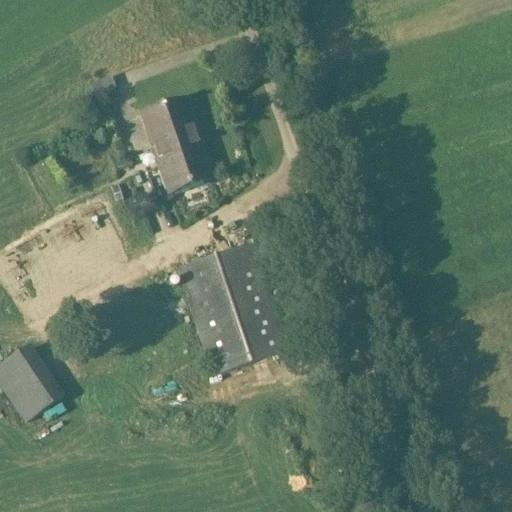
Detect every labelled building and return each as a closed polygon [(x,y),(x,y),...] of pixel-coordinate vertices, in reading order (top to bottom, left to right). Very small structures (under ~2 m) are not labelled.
[(168,196),(212,181),(186,102),(142,118),(168,196)] [(115,214),(84,234),(110,275),(141,255),(115,214)] [(94,288),(65,229),(27,248),(56,307),(94,288)] [(211,380),(290,354),(253,246),(176,271),(211,380)] [(0,390),(25,428),(66,400),(30,348),(0,368),(0,390)]
